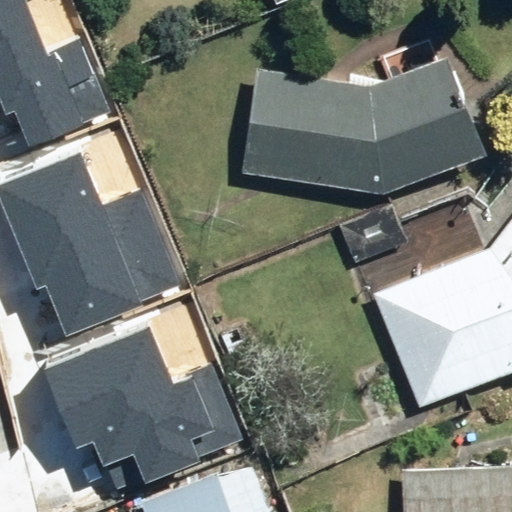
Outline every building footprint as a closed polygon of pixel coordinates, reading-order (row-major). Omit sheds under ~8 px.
[(0,0),(0,94),(7,113),(16,109),(29,142),(109,110),(80,37),(43,52),(22,0),(0,0)] [(426,61),(358,89),(246,70),(229,173),(369,196),(465,157),(426,61)] [(81,153),(0,184),(0,204),(32,287),(48,281),(68,332),(141,303),(139,300),(181,284),(144,191),(102,207),(81,153)] [(411,406),(511,369),(511,207),(484,250),(369,292),(411,406)] [(151,329),(48,369),(78,445),(96,438),(118,493),(241,445),(212,370),(173,385),(151,329)] [(511,511),(511,472),(405,473),(404,511),(511,511)] [(213,474),(142,502),(146,511),(228,511),(214,474),(213,474)]
